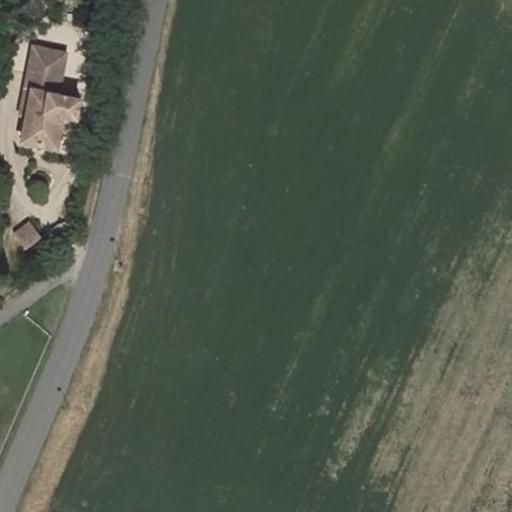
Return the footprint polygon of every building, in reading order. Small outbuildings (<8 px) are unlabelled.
[(61,128),(63,114),(77,117),(81,98),(58,94),(57,96),(51,95),(53,84),(60,85),(66,54),(33,48),(23,103),(30,104),(27,116),(22,141),(57,148),(61,128)] [(58,94),(60,85),(53,84),(51,95),(57,96),(58,94)] [(27,116),(30,104),(23,103),(21,115),(27,116)] [(74,130),(77,117),(63,114),(61,128),(74,130)] [(41,236),(30,222),(15,234),(25,248),(41,236)]
